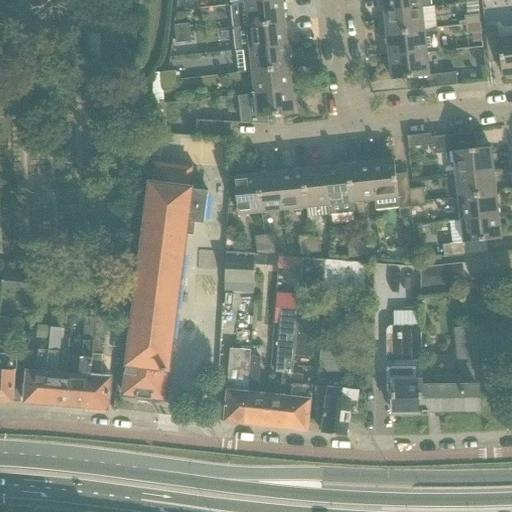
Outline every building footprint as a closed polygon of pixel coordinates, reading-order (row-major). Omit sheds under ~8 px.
[(199,9),(198,0),(178,0),(177,11),(199,9)] [(280,0),(232,5),(231,5),(233,28),(235,28),(247,27),(285,23),(282,0),(280,0)] [(382,0),(384,12),(422,7),(433,6),(431,0),(382,0)] [(315,3),(292,4),(293,12),(316,11),(315,3)] [(384,12),(386,34),(424,30),(422,7),(384,12)] [(465,16),(466,26),(480,24),(479,15),(465,16)] [(235,28),(233,28),(235,51),(237,51),(238,50),(287,45),(285,23),(247,27),(235,28)] [(190,33),(190,24),(175,26),(176,34),(190,33)] [(480,24),(466,26),(467,35),(481,33),(480,24)] [(511,75),(511,37),(498,38),(497,28),(484,29),(487,56),(499,55),(502,77),(511,75)] [(386,34),(389,57),(427,53),(439,51),(437,29),(424,30),(386,34)] [(176,34),(177,44),(192,42),(190,33),(176,34)] [(237,51),(235,51),(238,73),(240,73),(241,73),(252,72),(290,68),(287,45),(238,50),(237,51)] [(427,53),(389,57),(391,80),(413,78),(414,90),(457,85),(455,73),(429,76),(427,53)] [(252,72),(254,95),(292,90),(290,68),(252,72)] [(176,80),(175,71),(161,73),(162,82),(176,80)] [(162,82),(163,91),(177,89),(176,80),(162,82)] [(254,95),(238,97),(238,101),(239,101),(242,122),(241,123),(241,124),(269,125),(268,117),(295,114),(292,90),(254,95)] [(151,120),(150,133),(166,134),(166,121),(162,121),(160,121),(151,120)] [(196,134),(233,137),(234,123),(197,121),(196,134)] [(149,134),(147,153),(161,155),(163,136),(149,134)] [(454,163),(456,175),(493,171),(491,148),(469,150),(467,134),(430,138),(432,155),(446,153),(446,158),(451,163),(454,163)] [(426,135),(407,137),(409,148),(427,146),(426,135)] [(371,163),(375,200),(376,211),(399,209),(400,219),(412,218),(411,208),(410,198),(409,190),(408,181),(396,182),(394,160),(371,163)] [(164,400),(186,234),(194,235),(196,223),(204,224),(208,192),(191,189),(192,189),(189,188),(192,168),(155,163),(153,184),(150,183),(133,310),(131,309),(129,311),(127,327),(128,329),(131,329),(122,395),(135,396),(135,398),(151,400),(151,398),(164,400)] [(352,203),(375,200),(371,163),(348,165),(352,203)] [(348,165),(325,168),(329,205),(330,215),(353,213),(352,203),(348,165)] [(331,216),(329,205),(325,168),(303,170),(307,208),(308,219),(331,216)] [(284,210),(307,208),(303,170),(280,172),(284,210)] [(456,175),(458,197),(496,193),(493,171),(456,175)] [(261,213),(284,210),(280,172),(257,175),(261,213)] [(238,215),(261,213),(257,175),(234,177),(238,215)] [(423,189),(409,190),(410,198),(424,197),(423,189)] [(458,197),(460,220),(498,216),(496,193),(458,197)] [(425,206),(424,197),(410,198),(411,208),(425,206)] [(498,216),(460,220),(461,221),(449,223),(452,244),(443,245),(444,257),(480,253),(479,242),(501,240),(498,216)] [(273,234),(264,235),(265,249),(274,248),(273,234)] [(265,249),(264,235),(255,236),(256,250),(265,249)] [(311,253),(310,238),(302,239),(303,253),(311,253)] [(319,238),(310,238),(311,253),(320,252),(319,238)] [(366,241),(356,242),(358,256),(368,255),(366,241)] [(358,256),(356,242),(348,243),(350,257),(358,256)] [(226,252),(224,282),(253,284),(255,254),(226,252)] [(266,256),(266,266),(278,266),(279,257),(266,256)] [(278,266),(278,269),(300,271),(301,258),(279,257),(278,266)] [(299,297),(298,302),(321,303),(321,296),(324,260),(301,258),(300,271),(299,297)] [(321,296),(363,299),(366,263),(324,260),(321,296)] [(462,275),(461,262),(419,266),(419,280),(462,275)] [(0,290),(32,293),(34,272),(2,269),(0,290)] [(94,318),(94,320),(95,320),(107,320),(109,293),(98,293),(97,293),(96,293),(94,318)] [(263,425),(286,428),(292,374),(294,356),(294,353),(296,328),(297,310),(281,309),(276,372),(280,373),(278,395),(266,394),(263,425)] [(386,330),(386,332),(386,374),(387,388),(387,393),(388,393),(392,393),(393,413),(394,413),(394,412),(422,411),(421,367),(420,326),(418,326),(418,311),(394,312),(394,326),(391,326),(390,326),(388,327),(387,329),(386,330)] [(0,401),(12,402),(24,403),(25,388),(13,387),(13,382),(15,361),(15,355),(4,354),(7,323),(8,322),(8,317),(0,316),(0,401)] [(65,387),(64,407),(68,407),(87,408),(94,324),(94,320),(94,318),(85,317),(83,336),(78,336),(78,341),(78,344),(78,347),(78,349),(83,350),(82,358),(71,357),(70,374),(66,374),(65,387)] [(94,324),(87,408),(107,410),(109,390),(109,376),(101,375),(102,358),(103,336),(103,325),(94,324)] [(38,326),(37,338),(48,339),(49,327),(38,326)] [(421,367),(422,411),(422,415),(429,415),(428,410),(478,408),(478,388),(479,388),(471,326),(453,328),(459,375),(430,376),(430,366),(421,367)] [(294,353),(294,356),(312,357),(314,341),(308,341),(308,339),(309,329),(296,328),(294,353)] [(58,351),(60,333),(50,332),(48,350),(58,351)] [(348,340),(331,340),(330,348),(321,348),(320,372),(346,373),(348,340)] [(360,347),(361,376),(374,375),(374,372),(373,372),(372,346),(360,347)] [(24,403),(24,404),(44,405),(48,350),(39,349),(37,372),(36,372),(26,371),(25,384),(25,388),(24,403)] [(224,401),(222,421),(242,423),(249,356),(250,351),(230,349),(227,380),(224,401)] [(44,405),(64,407),(65,387),(66,374),(56,374),(58,351),(48,350),(44,405)] [(249,356),(242,423),(263,425),(266,394),(256,393),(260,358),(249,356)] [(292,374),(286,428),(307,430),(309,410),(311,398),(312,385),(300,384),(301,375),(292,374)] [(320,432),(346,435),(349,413),(355,414),(358,390),(325,386),(320,432)]
